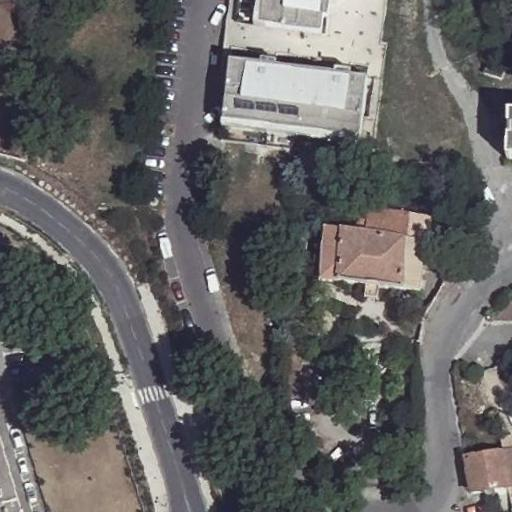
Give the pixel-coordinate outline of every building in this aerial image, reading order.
[(326,0),(256,0),(252,35),(322,43),(326,0)] [(485,59),(481,72),(498,79),(504,65),(485,59)] [(369,80),(229,64),(222,130),(361,146),(369,80)] [(511,156),(511,110),(503,110),(501,156),(511,156)] [(355,222),(360,223),(368,223),(369,210),(357,209),(355,222)] [(360,223),(359,235),(407,239),(427,242),(430,223),(427,217),(369,210),(368,223),(360,223)] [(322,281),(339,283),(344,234),(328,232),(322,281)] [(339,283),(365,285),(379,287),(402,289),(407,239),(359,235),(344,234),(339,283)] [(407,239),(402,289),(418,291),(427,242),(407,239)] [(379,287),(365,285),(364,298),(378,299),(379,287)] [(511,452),(466,459),(471,494),(511,487),(511,452)] [(0,511),(10,511),(0,478),(0,511)]
